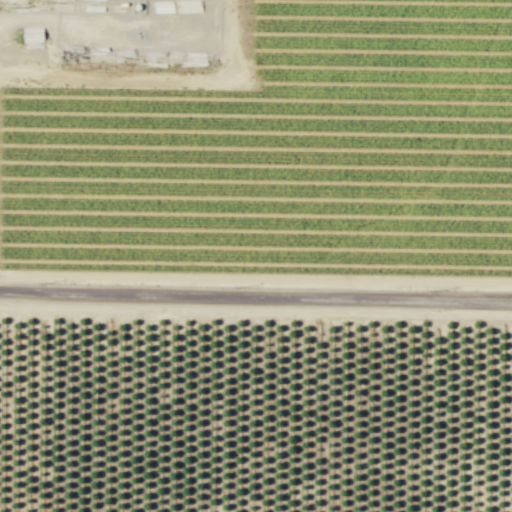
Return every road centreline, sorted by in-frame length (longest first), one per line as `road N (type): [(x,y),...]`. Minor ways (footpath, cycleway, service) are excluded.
road 1 (track): [(511,280),(43,273),(0,285)]
road 2 (residential): [(0,289),(511,298)]
road 3 (track): [(511,313),(0,308)]
